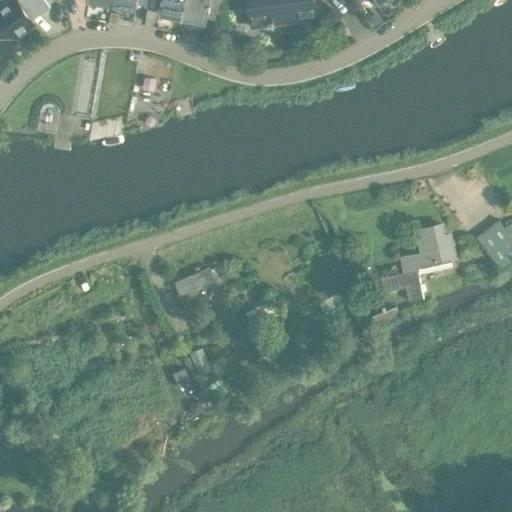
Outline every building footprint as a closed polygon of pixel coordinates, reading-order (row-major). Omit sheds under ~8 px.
[(0,54),(18,41),(16,38),(35,24),(33,21),(52,8),(46,0),(14,0),(0,10),(0,54)] [(160,11),(184,15),(187,0),(156,0),(156,7),(161,8),(160,11)] [(187,0),(184,15),(207,20),(208,17),(220,19),(223,0),(187,0)] [(317,0),(249,0),(254,27),(320,16),(317,0)] [(511,239),(498,219),(476,236),(497,267),(511,256),(511,239)] [(421,252),(400,257),(404,273),(382,278),(385,292),(406,288),(409,300),(423,298),(417,268),(451,261),(450,257),(454,256),(449,234),(444,235),(441,224),(416,229),(421,252)] [(209,267),(175,281),(181,294),(214,280),(209,267)] [(260,305),(246,312),(250,322),(265,315),(260,305)] [(397,306),(372,317),(375,325),(400,315),(397,306)] [(199,374),(211,370),(202,347),(190,352),(199,374)] [(192,403),(190,407),(194,415),(205,410),(200,399),(192,403)]
